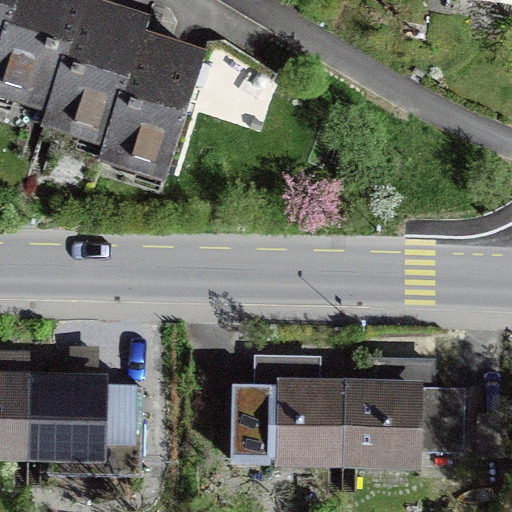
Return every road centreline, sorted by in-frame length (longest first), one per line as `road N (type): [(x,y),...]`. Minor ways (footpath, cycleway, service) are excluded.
road 1 (tertiary): [(0,272),(511,285)]
road 2 (residential): [(511,145),(417,104),(232,0)]
